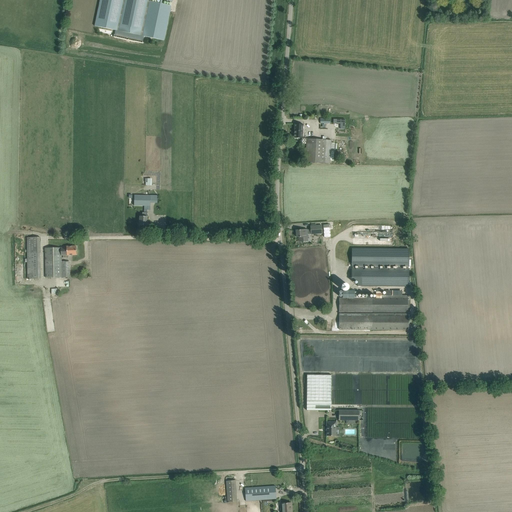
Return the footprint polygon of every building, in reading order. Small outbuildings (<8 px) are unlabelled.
[(148,1),(148,0),(100,0),(95,26),(120,31),(119,37),(138,41),(139,35),(164,40),(171,6),(148,1)] [(331,118),(331,123),(338,123),(338,128),(342,128),(343,118),(331,118)] [(294,138),(302,138),(303,124),(295,124),(294,138)] [(330,140),(307,138),(305,163),(329,164),(330,140)] [(150,195),(134,195),(134,206),(144,206),(144,212),(142,212),(142,216),(140,216),(140,225),(147,225),(147,206),(150,206),(150,195)] [(321,225),(310,226),(311,234),(322,233),(321,225)] [(358,286),(408,286),(408,249),(405,249),(405,225),(334,225),(333,245),(337,245),(337,268),(353,268),(353,280),(358,280),(358,286)] [(308,241),(307,230),(307,229),(296,230),(297,237),(299,237),(300,241),(308,241)] [(28,279),(41,278),(40,237),(27,237),(28,279)] [(61,248),(61,247),(45,248),(46,278),(70,277),(69,261),(61,261),(61,255),(63,255),(63,258),(69,258),(68,255),(77,255),(76,246),(66,246),(66,248),(61,248)] [(339,298),(339,329),(408,330),(408,311),(410,311),(410,299),(408,299),(408,298),(404,298),(403,295),(373,295),(373,298),(354,298),(354,291),(343,291),(343,298),(339,298)] [(307,375),(307,410),(331,411),(331,375),(307,375)] [(339,410),(339,420),(359,420),(359,410),(339,410)] [(327,422),(326,436),(334,436),(334,428),(336,428),(336,422),(327,422)] [(276,499),(275,486),(244,488),(245,501),(276,499)] [(291,511),(291,503),(282,503),(282,511),(291,511)]
